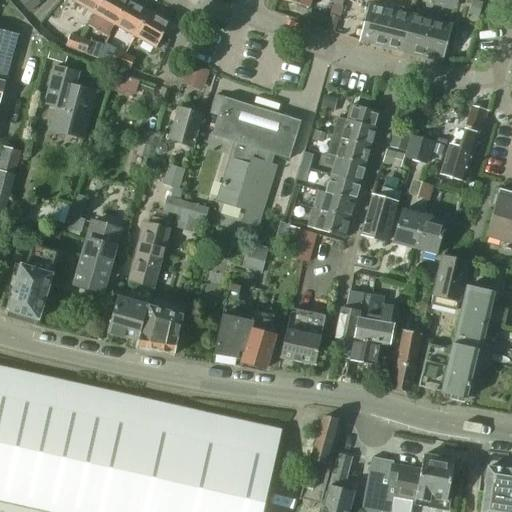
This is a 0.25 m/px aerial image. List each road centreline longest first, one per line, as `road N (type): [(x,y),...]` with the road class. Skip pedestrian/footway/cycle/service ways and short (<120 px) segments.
road 1 (tertiary): [(511,436),(361,404),(151,375),(0,336)]
road 2 (residential): [(349,258),(400,73)]
road 3 (residential): [(400,73),(246,26)]
